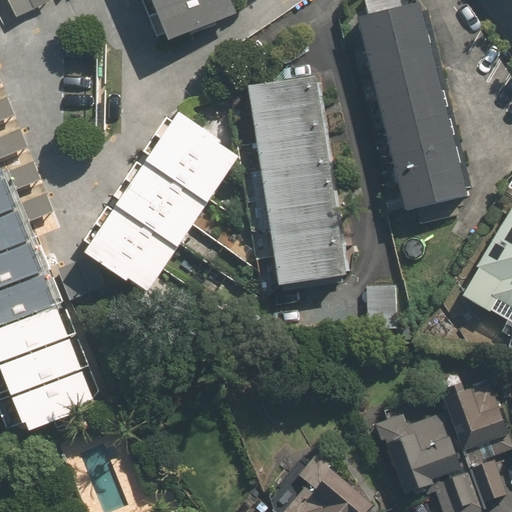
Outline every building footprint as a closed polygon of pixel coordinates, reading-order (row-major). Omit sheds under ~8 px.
[(240,0),(152,0),(165,31),(241,2),(240,0)] [(424,0),(359,18),(404,211),(475,189),(424,0)] [(255,86),(279,278),(350,278),(320,71),(255,86)] [(177,117),(84,254),(150,299),(244,162),(177,117)] [(0,165),(0,367),(25,428),(97,399),(0,165)] [(511,189),(454,299),(493,319),(500,306),(511,312),(511,325),(511,326),(511,325),(511,189)] [(409,284),(363,283),(362,332),(408,332),(409,284)] [(404,413),(375,423),(383,447),(392,443),(412,497),(436,488),(445,511),(485,511),(472,474),(473,474),(484,506),(509,498),(494,456),(511,449),(511,444),(492,388),(469,396),(464,382),(455,385),(471,429),(449,437),(440,412),(408,424),(404,413)] [(376,511),(382,505),(313,449),(292,475),(303,483),(281,510),(270,502),(261,511),(356,511),(357,511),(376,511)]
